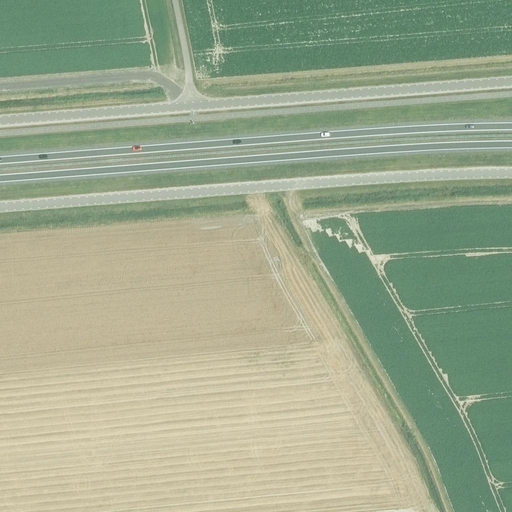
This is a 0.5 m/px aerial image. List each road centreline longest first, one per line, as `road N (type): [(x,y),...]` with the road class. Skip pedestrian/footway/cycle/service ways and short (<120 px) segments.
road 1 (trunk): [(511,126),(0,160)]
road 2 (unclassified): [(0,206),(511,173)]
road 3 (trunk): [(0,178),(511,145)]
road 4 (unclassified): [(192,106),(511,81)]
road 5 (unclassified): [(0,120),(192,106)]
